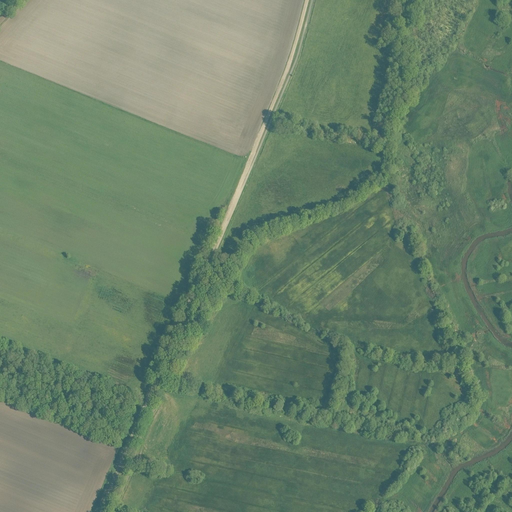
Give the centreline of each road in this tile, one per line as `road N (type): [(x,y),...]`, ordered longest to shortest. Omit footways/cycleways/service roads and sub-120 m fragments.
road 1 (track): [(155,382),(289,62),(306,0)]
road 2 (unclassified): [(100,511),(155,382)]
